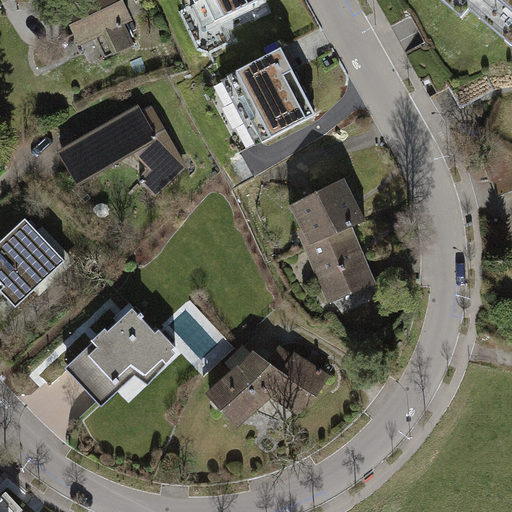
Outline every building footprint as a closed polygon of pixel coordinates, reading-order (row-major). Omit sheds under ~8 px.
[(125,0),(73,0),(62,6),(81,46),(105,34),(115,55),(136,45),(127,26),(136,22),(125,0)] [(189,0),(190,2),(193,0),(201,0),(211,21),(255,0),(189,0)] [(511,0),(440,0),(461,17),(468,9),(511,45),(511,43),(511,0)] [(285,42),(218,79),(257,151),(325,115),(285,42)] [(140,105),(59,151),(78,187),(138,153),(148,170),(139,181),(160,197),(168,187),(188,160),(154,107),(144,113),(140,105)] [(511,155),(492,147),(486,163),(499,194),(511,188),(511,155)] [(289,206),(310,247),(351,227),(365,220),(345,179),(289,206)] [(65,260),(24,217),(0,239),(0,290),(15,307),(65,260)] [(351,227),(310,247),(305,248),(328,303),(375,283),(351,227)] [(94,343),(67,368),(102,406),(136,375),(149,385),(168,365),(181,351),(160,329),(157,333),(133,306),(94,343)] [(270,361),(256,350),(209,395),(235,424),(269,392),(297,411),(317,396),(329,374),(281,346),(270,361)] [(1,497),(0,495),(0,511),(20,511),(23,510),(6,492),(1,497)]
